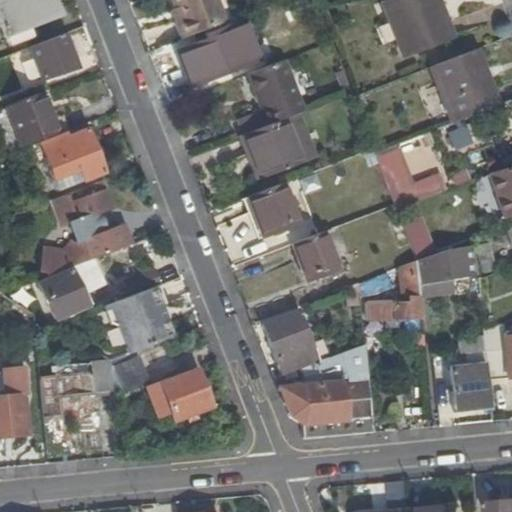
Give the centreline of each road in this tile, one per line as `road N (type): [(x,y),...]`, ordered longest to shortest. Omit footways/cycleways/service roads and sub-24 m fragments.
road 1 (residential): [(282,463),(99,0)]
road 2 (tertiary): [(0,488),(282,463)]
road 3 (tertiary): [(282,463),(511,442)]
